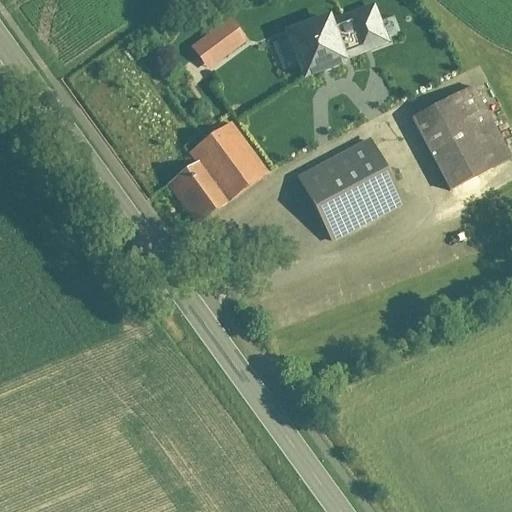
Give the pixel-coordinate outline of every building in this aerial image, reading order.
[(384,42),(372,10),(329,27),(327,21),(288,36),(304,79),(344,64),(343,61),(364,53),(363,50),(384,42)] [(196,50),(212,76),(252,51),(236,25),(196,50)] [(511,156),(475,90),(414,124),(454,196),(511,163),(511,156)] [(230,126),(190,155),(198,165),(169,186),(198,226),(267,176),(230,126)] [(304,187),(334,249),(409,214),(379,151),(304,187)]
